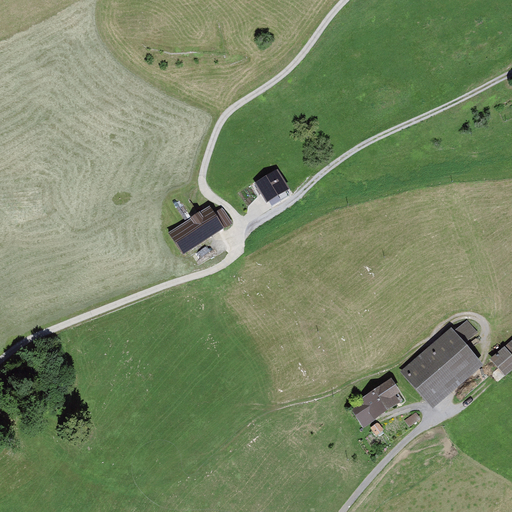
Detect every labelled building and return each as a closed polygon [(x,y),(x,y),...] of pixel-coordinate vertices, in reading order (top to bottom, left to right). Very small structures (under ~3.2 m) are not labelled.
[(277,174),(257,186),(267,202),(287,191),(277,174)] [(187,252),(224,225),(211,208),(174,234),(187,252)] [(482,362),(457,332),(410,373),(436,402),(482,362)] [(511,368),(511,345),(497,358),(508,371),(511,368)] [(406,396),(395,381),(356,407),(367,423),(406,396)] [(424,418),(420,411),(409,417),(413,424),(424,418)]
